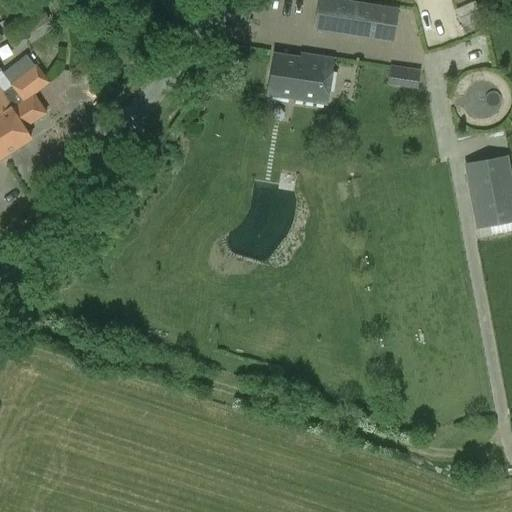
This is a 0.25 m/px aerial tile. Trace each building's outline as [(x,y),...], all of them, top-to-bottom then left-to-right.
[(317,0),(313,30),(394,42),(399,9),(340,0),(317,0)] [(480,27),(477,21),(482,19),(474,2),(455,12),(462,28),(465,34),(480,27)] [(15,43),(49,20),(40,6),(5,28),(15,43)] [(0,69),(0,38),(1,38),(0,36),(0,159),(30,140),(24,130),(47,114),(34,95),(49,83),(35,65),(34,66),(26,56),(8,71),(5,67),(0,70),(0,69)] [(325,105),(332,61),(300,56),(300,59),(273,55),(267,95),(325,105)] [(387,65),(386,83),(417,87),(419,68),(387,65)] [(505,95),(482,82),(466,108),(489,122),(505,95)] [(464,164),(476,230),(511,224),(511,180),(508,156),(464,164)]
